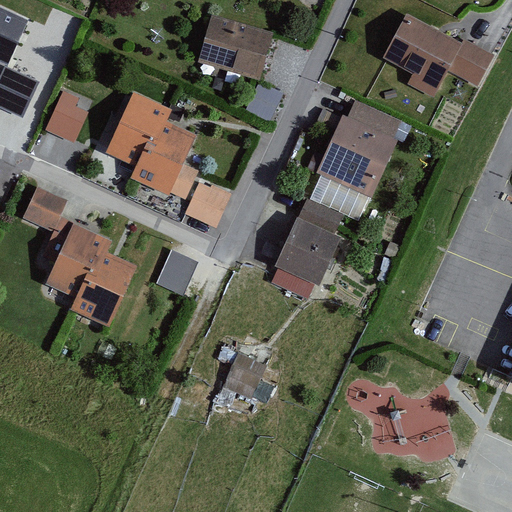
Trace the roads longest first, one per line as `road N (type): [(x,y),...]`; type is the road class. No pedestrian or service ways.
road 1 (residential): [(345,0),(227,254),(0,150)]
road 2 (track): [(227,254),(159,402)]
